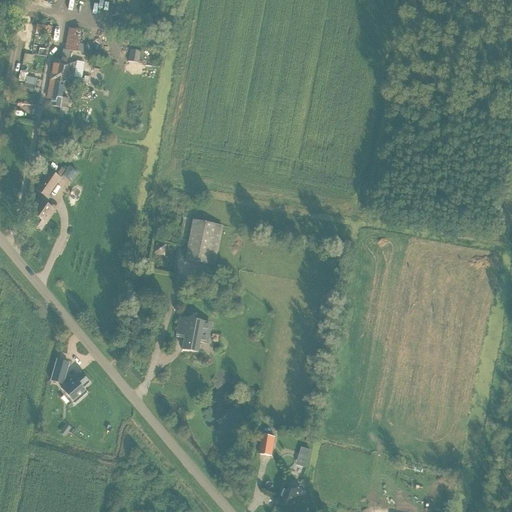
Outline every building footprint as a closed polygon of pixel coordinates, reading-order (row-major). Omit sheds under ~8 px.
[(52,27),(37,25),(33,46),(39,47),(39,48),(48,49),(52,27)] [(80,53),(84,32),(69,29),(65,50),(63,50),(61,60),(58,59),(59,57),(56,56),(56,59),(53,58),(46,99),(52,100),(50,107),(60,108),(64,83),(72,84),(73,77),(78,78),(80,71),(74,70),(76,63),(78,64),(80,53)] [(138,64),(140,52),(130,50),(127,62),(138,64)] [(35,86),(37,80),(27,78),(28,74),(30,66),(22,64),(18,81),(25,83),(25,84),(35,86)] [(71,180),(76,170),(67,166),(63,176),(71,180)] [(46,224),(55,210),(43,203),(60,177),(48,169),(34,190),(42,195),(39,200),(38,199),(29,213),(37,218),(33,225),(35,226),(35,228),(38,229),(39,229),(41,230),(46,223),(46,224)] [(80,206),(85,199),(74,192),(69,201),(74,204),(75,203),(80,206)] [(214,266),(222,226),(192,220),(185,261),(214,266)] [(174,259),(177,247),(153,243),(151,255),(174,259)] [(188,321),(180,319),(178,334),(186,335),(184,346),(183,346),(182,351),(189,352),(189,351),(197,353),(199,342),(205,343),(207,341),(210,325),(202,323),(188,320),(188,321)] [(69,362),(58,359),(51,380),(56,382),(65,375),(69,362)] [(82,389),(88,383),(80,374),(62,390),(74,404),(86,393),(82,389)] [(68,432),(71,428),(66,424),(60,433),(65,437),(68,432)] [(272,457),(275,438),(262,436),(259,455),(272,457)] [(308,458),(311,451),(302,448),(300,455),(302,456),(308,458)] [(305,467),(308,458),(302,456),(300,455),(297,465),(305,467)] [(293,511),(302,491),(285,485),(279,501),(285,503),(281,511),(293,511)]
